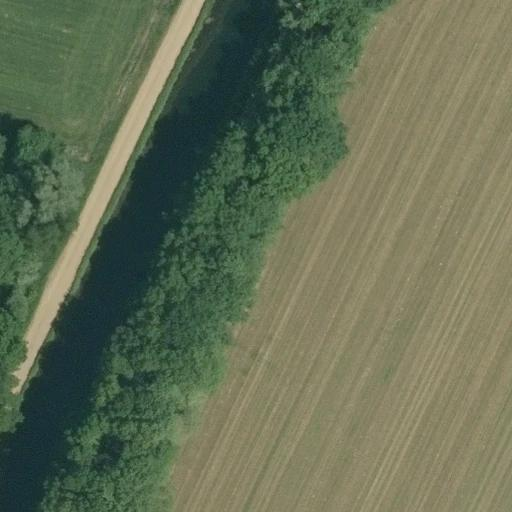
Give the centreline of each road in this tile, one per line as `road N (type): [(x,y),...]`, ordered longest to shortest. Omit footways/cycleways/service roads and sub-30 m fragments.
road 1 (track): [(48,511),(178,224),(291,0)]
road 2 (track): [(0,400),(188,0)]
